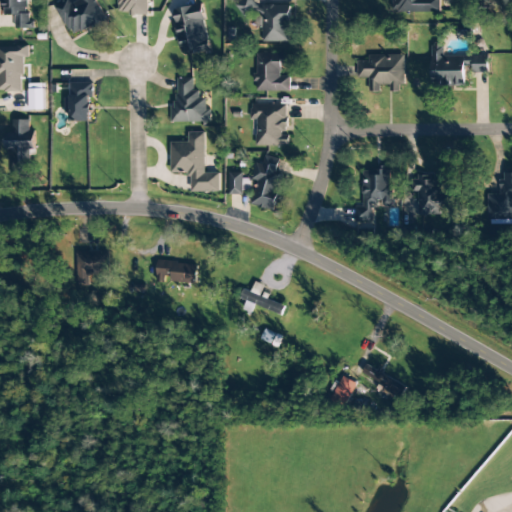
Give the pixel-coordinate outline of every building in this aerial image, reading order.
[(15,29),(35,29),(35,21),(29,21),(28,0),(1,0),(2,16),(15,16),(15,29)] [(68,0),(56,7),(73,37),(92,26),(95,32),(109,24),(95,0),(69,0),(68,0)] [(118,0),(119,15),(148,14),(147,0),(118,0)] [(243,0),(236,5),(246,18),(259,8),(252,0),(243,0)] [(440,13),(440,0),(393,0),(394,13),(440,13)] [(211,51),(202,5),(174,10),(181,48),(186,47),(187,55),(211,51)] [(263,42),(290,42),(290,6),(262,5),(262,15),(263,15),(263,42)] [(0,91),(23,92),(23,58),(29,57),(29,46),(0,46),(0,91)] [(444,56),(444,46),(432,46),(432,86),(467,87),(467,74),(489,74),(489,57),(444,56)] [(291,92),(291,77),(284,77),(284,54),(256,54),(256,92),(291,92)] [(369,56),(369,61),(358,61),(357,80),(367,80),(366,92),(377,92),(378,86),(390,86),(390,92),(403,92),(403,56),(369,56)] [(209,122),(208,98),(200,99),(199,91),(194,91),(194,78),(175,78),(175,123),(209,122)] [(71,122),(91,122),(92,96),(94,96),(94,84),(71,83),(71,98),(65,98),(65,113),(71,114),(71,122)] [(256,146),(289,147),(289,135),(286,135),(287,105),(251,104),(251,120),(257,120),(256,146)] [(30,150),(36,150),(36,131),(28,131),(28,121),(13,121),(13,133),(9,133),(9,174),(30,174),(30,150)] [(172,173),(191,173),(191,193),(220,192),(220,173),(206,173),(205,132),(189,133),(189,142),(171,143),(172,173)] [(256,163),(252,180),(258,182),(251,206),(272,211),(285,161),(265,155),(263,164),(256,163)] [(362,171),(363,204),(355,204),(356,223),(373,223),(372,203),(381,203),(382,207),(392,207),(391,170),(362,171)] [(230,194),(251,193),(251,179),(243,180),(243,173),(230,173),(230,194)] [(488,195),(489,222),(511,220),(511,173),(501,174),(502,194),(488,195)] [(419,193),(418,214),(447,215),(448,184),(436,183),(436,177),(412,177),(411,193),(419,193)] [(87,284),(87,276),(96,276),(96,285),(106,285),(105,252),(75,253),(76,285),(87,284)] [(197,282),(198,264),(157,262),(156,282),(164,283),(164,280),(197,282)] [(283,315),(286,305),(262,296),(265,286),(256,282),(252,293),(244,290),(240,299),(283,315)] [(380,384),(377,391),(398,403),(407,387),(378,370),(377,371),(367,365),(362,374),(380,384)] [(346,409),(357,383),(342,377),(331,402),(346,409)]
